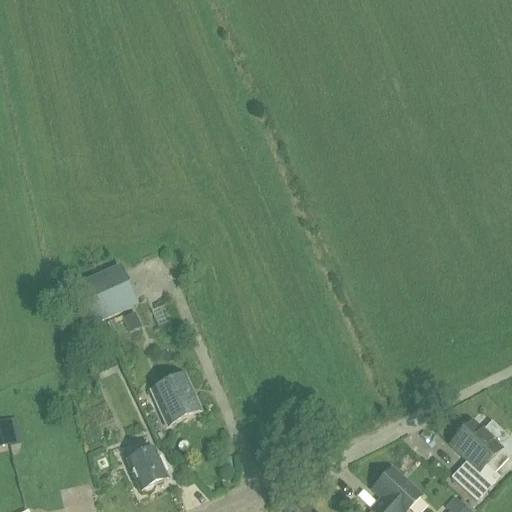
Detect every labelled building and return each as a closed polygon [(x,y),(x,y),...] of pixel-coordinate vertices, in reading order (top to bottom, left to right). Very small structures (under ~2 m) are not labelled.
[(81,178),(60,184),(66,205),(87,199),(81,178)] [(92,328),(134,307),(117,268),(74,287),(92,328)] [(90,338),(78,313),(65,318),(75,344),(90,338)] [(137,319),(125,324),(127,329),(129,334),(141,329),(137,319)] [(117,367),(110,350),(90,359),(98,376),(117,367)] [(201,413),(184,376),(149,392),(166,429),(201,413)] [(473,423),(449,448),(466,464),(451,480),(476,504),(499,480),(494,475),(511,456),(511,442),(491,423),(482,432),(473,423)] [(5,450),(27,448),(25,425),(3,428),(5,450)] [(138,459),(127,463),(140,493),(142,492),(146,494),(153,491),(154,486),(166,481),(162,472),(166,470),(161,459),(156,460),(152,452),(150,453),(146,445),(134,450),(138,459)] [(392,470),(371,492),(380,501),(392,511),(407,511),(421,498),(392,470)] [(473,511),(461,499),(452,507),(456,511),(473,511)]
